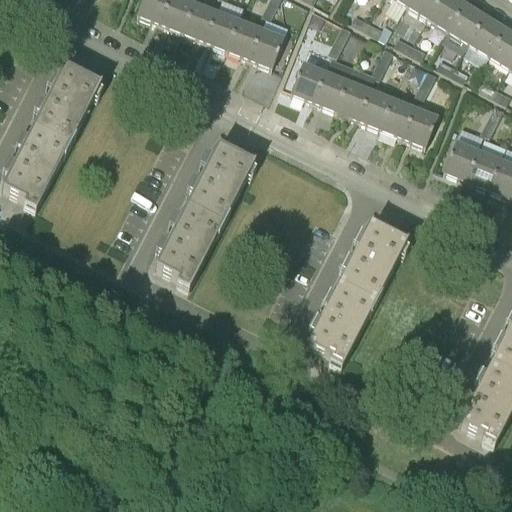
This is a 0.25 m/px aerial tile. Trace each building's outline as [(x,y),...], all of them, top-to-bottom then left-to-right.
[(143,0),(135,23),(158,31),(170,1),(166,0),(143,0)] [(271,0),(259,25),(264,27),(277,0),(271,0)] [(277,0),(264,27),(268,29),(282,2),(278,0),(277,0)] [(300,0),(298,4),(312,11),(316,2),(311,0),(300,0)] [(385,0),(406,13),(413,0),(385,0)] [(413,0),(406,13),(426,26),(442,0),(413,0)] [(442,0),(426,26),(447,39),(463,11),(445,0),(442,0)] [(158,31),(180,40),(192,10),(170,1),(158,31)] [(180,40),(203,49),(215,19),(192,10),(180,40)] [(447,39),(467,51),(484,24),(463,11),(447,39)] [(363,38),(368,29),(373,19),(368,16),(363,27),(354,22),(349,31),(363,38)] [(203,49),(226,58),(238,28),(215,19),(203,49)] [(467,51),(488,64),(505,37),(484,24),(467,51)] [(226,58),(248,67),(260,37),(238,28),(226,58)] [(363,38),(377,46),(382,37),(368,29),(363,38)] [(327,60),(331,63),(346,35),(341,33),(327,60)] [(331,63),(335,65),(350,37),(346,35),(331,63)] [(260,37),(248,67),(271,76),(283,46),(260,37)] [(488,64),(508,77),(511,70),(511,41),(505,37),(488,64)] [(392,53),(406,61),(411,52),(396,44),(392,53)] [(406,61),(420,68),(424,59),(411,52),(406,61)] [(370,83),(374,85),(389,58),(383,55),(370,83)] [(384,76),(392,81),(400,65),(389,58),(374,85),(371,91),(376,93),(384,76)] [(434,76),(449,83),(453,74),(439,67),(434,76)] [(289,101),(311,110),(323,80),(301,71),(289,101)] [(449,83),(462,90),(467,81),(453,74),(449,83)] [(68,155),(83,124),(99,94),(63,75),(31,136),(68,155)] [(412,105),(417,107),(431,80),(427,77),(412,105)] [(311,110),(334,119),(346,89),(323,80),(311,110)] [(417,107),(421,109),(435,82),(431,80),(417,107)] [(334,119),(357,129),(369,98),(346,89),(334,119)] [(477,98),(491,105),(496,97),(481,89),(477,98)] [(491,105),(505,113),(510,104),(496,97),(491,105)] [(357,129),(379,138),(391,107),(369,98),(357,129)] [(379,138),(402,147),(414,116),(391,107),(379,138)] [(479,140),(483,142),(498,115),(494,112),(479,140)] [(483,142),(488,145),(503,117),(498,115),(483,142)] [(414,116),(402,147),(425,156),(437,125),(414,116)] [(36,216),(52,185),(68,155),(31,136),(0,197),(36,216)] [(442,180),(464,189),(476,158),(454,149),(442,180)] [(221,233),(237,203),(252,172),(216,154),(185,215),(221,233)] [(464,189),(487,198),(499,167),(476,158),(464,189)] [(487,198),(509,207),(511,200),(511,172),(499,167),(487,198)] [(190,294),(205,264),(221,233),(185,215),(153,276),(190,294)] [(373,312),(389,282),(405,251),(369,233),(337,294),(373,312)] [(342,373),(357,343),(373,312),(337,294),(306,354),(342,373)] [(511,383),(511,329),(490,372),(511,383)] [(494,452),(510,421),(511,417),(511,383),(490,372),(458,433),(494,452)]
